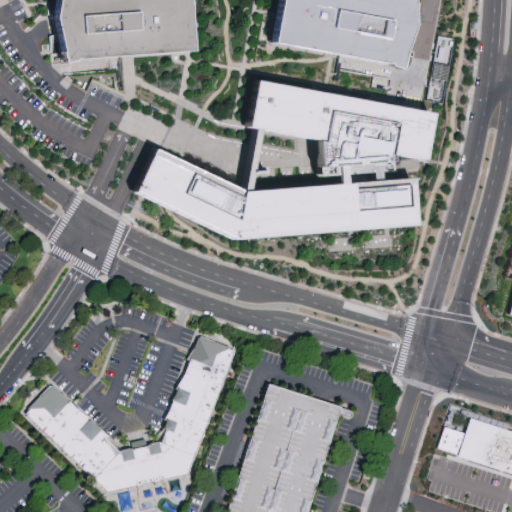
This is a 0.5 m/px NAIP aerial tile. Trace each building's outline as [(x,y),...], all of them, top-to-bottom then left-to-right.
[(60,63),(58,57),(56,51),(49,19),(51,0),(186,0),(189,53),(175,54),(127,57),(119,58),(100,59),(74,60),(60,63)] [(406,0),(408,26),(394,70),(378,65),(265,43),(273,0),(406,0)] [(378,171),(387,171),(385,154),(419,162),(428,114),(402,109),(251,81),(240,128),(252,131),(309,142),(312,177),(332,175),(332,184),(241,191),(236,192),(187,168),(149,149),(128,193),(167,211),(227,240),(412,228),(408,177),(379,180),(378,171)] [(511,319),(511,227),(510,238),(511,238),(511,281),(505,280),(497,317),(511,319)] [(193,456),(152,441),(160,424),(196,338),(199,332),(236,346),(193,456)] [(90,479),(17,414),(48,381),(106,434),(121,446),(90,479)] [(304,511),(338,407),(265,384),(224,511),(304,511)] [(511,433),(459,419),(448,458),(492,470),(492,471),(511,476),(511,433)] [(193,456),(178,474),(100,492),(90,479),(121,446),(131,446),(152,441),(193,456)]
